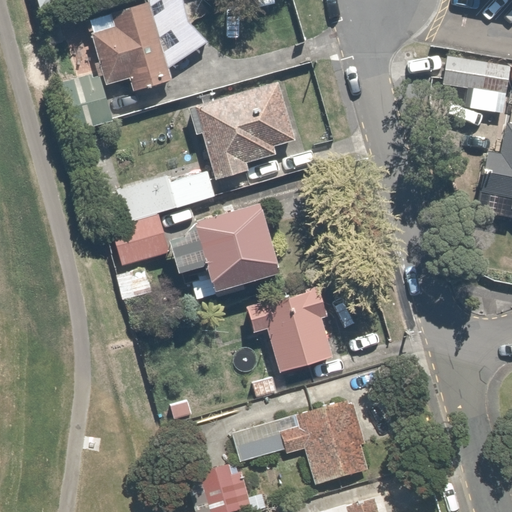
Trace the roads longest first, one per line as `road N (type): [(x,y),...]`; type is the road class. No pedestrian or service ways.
road 1 (residential): [(450,354),(368,62),(370,0)]
road 2 (residential): [(496,511),(450,354)]
